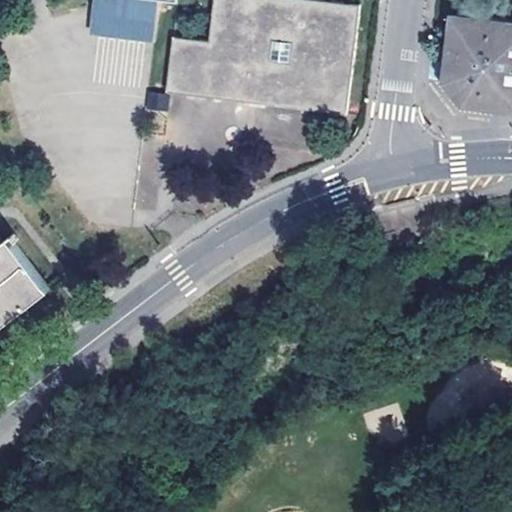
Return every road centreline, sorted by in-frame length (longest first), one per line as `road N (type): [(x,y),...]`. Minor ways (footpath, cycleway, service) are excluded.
road 1 (residential): [(0,412),(252,226),(394,170)]
road 2 (unknown): [(222,245),(113,112),(58,0)]
road 3 (residential): [(407,0),(394,170)]
